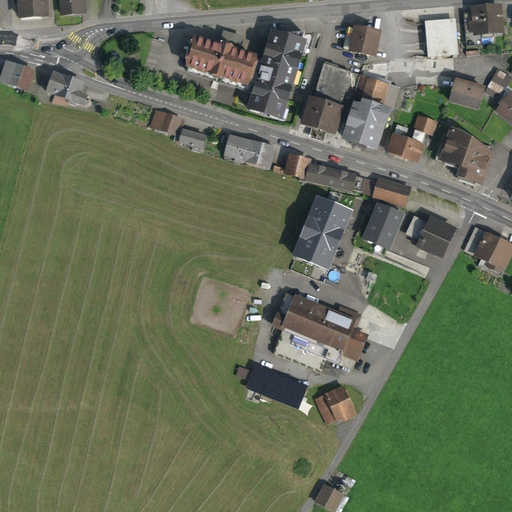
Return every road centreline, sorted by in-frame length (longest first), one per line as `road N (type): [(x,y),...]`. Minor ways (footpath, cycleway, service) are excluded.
road 1 (secondary): [(480,205),(121,90),(67,63)]
road 2 (residential): [(67,63),(82,41),(108,28),(445,0)]
road 3 (unclassified): [(304,511),(480,205)]
